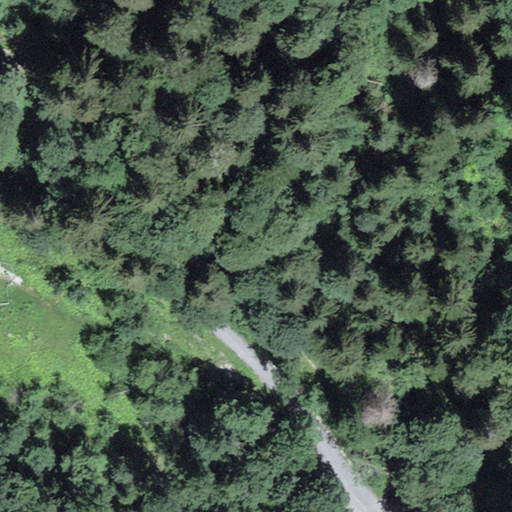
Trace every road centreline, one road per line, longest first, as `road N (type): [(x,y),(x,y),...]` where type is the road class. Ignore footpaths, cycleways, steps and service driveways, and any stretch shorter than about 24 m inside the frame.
road 1 (track): [(396,511),(396,495),(345,414),(236,247),(190,194),(125,131),(0,58)]
road 2 (unclassified): [(378,511),(302,414),(218,328),(69,232),(0,207)]
